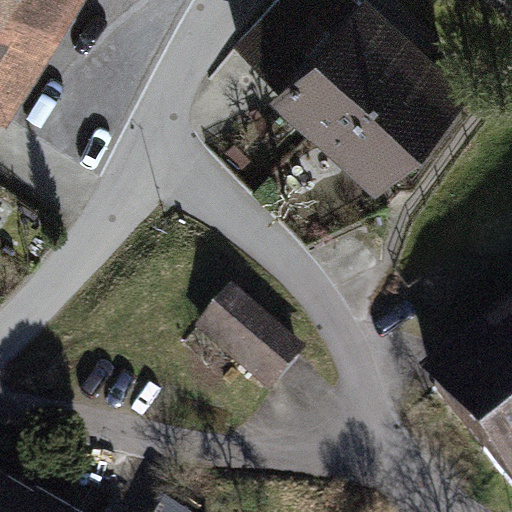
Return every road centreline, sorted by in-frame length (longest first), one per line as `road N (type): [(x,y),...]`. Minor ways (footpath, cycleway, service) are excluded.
road 1 (residential): [(153,149),(262,237),(337,327),(413,487)]
road 2 (residential): [(413,487),(353,465),(183,450),(0,402)]
road 3 (residential): [(153,149),(116,219),(0,341)]
road 4 (residential): [(230,0),(153,149)]
road 5 (unknown): [(153,149),(64,151),(0,138)]
